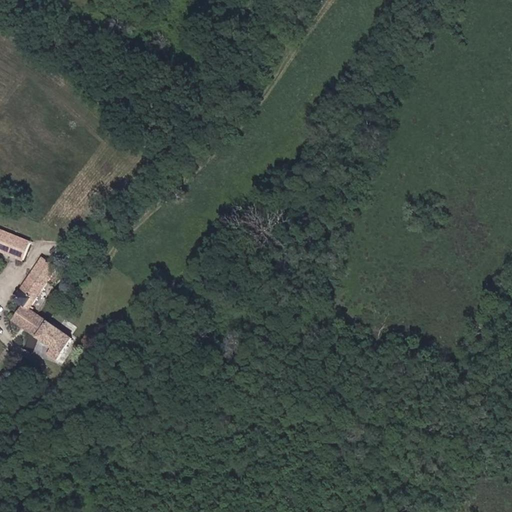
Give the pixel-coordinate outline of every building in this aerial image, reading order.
[(7,227),(0,242),(0,245),(33,261),(41,243),(7,227)] [(53,286),(66,266),(52,257),(40,275),(53,286)] [(25,299),(33,306),(38,309),(53,286),(40,275),(25,299)] [(22,322),(43,337),(50,343),(57,348),(59,350),(70,334),(63,329),(38,309),(33,306),(22,322)] [(59,350),(57,348),(53,355),(62,362),(78,340),(70,334),(59,350)]
